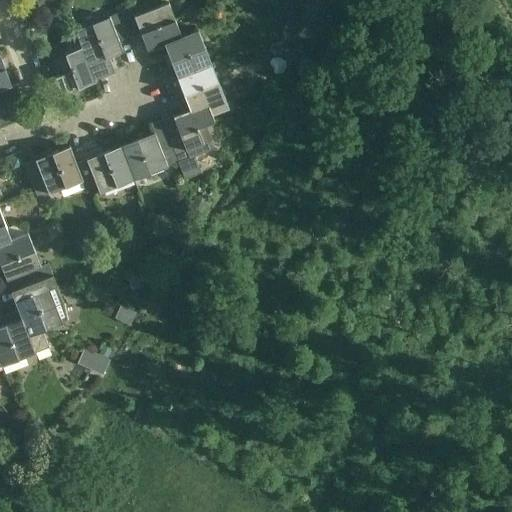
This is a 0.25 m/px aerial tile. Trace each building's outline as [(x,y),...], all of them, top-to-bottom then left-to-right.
[(65,3),(64,0),(39,0),(37,1),(42,12),(65,3)] [(132,7),(121,11),(130,35),(141,31),(147,49),(164,42),(182,35),(169,1),(135,15),(132,7)] [(123,50),(119,40),(130,35),(121,11),(75,29),(82,46),(82,45),(89,63),(95,76),(115,69),(110,55),(123,50)] [(173,64),(160,69),(164,81),(212,63),(198,28),(182,35),(164,42),(173,64)] [(96,79),(95,76),(89,63),(82,45),(82,46),(65,52),(72,69),(55,75),(62,93),(96,79)] [(0,56),(0,88),(11,85),(0,56)] [(225,96),(212,63),(164,81),(168,92),(181,87),(190,109),(208,102),(208,103),(225,96)] [(214,120),(208,103),(208,102),(190,109),(173,115),(180,133),(169,137),(179,162),(185,178),(201,172),(195,156),(212,149),(209,141),(212,140),(205,123),(214,120)] [(0,124),(12,120),(8,110),(0,113),(0,124)] [(155,131),(120,145),(134,179),(179,162),(169,137),(158,141),(155,131)] [(49,192),(83,179),(76,162),(70,145),(35,159),(42,176),(31,180),(41,204),(52,200),(49,192)] [(100,192),(134,179),(120,145),(87,158),(76,162),(83,179),(86,187),(96,183),(100,192)] [(193,197),(196,207),(206,203),(203,198),(198,195),(193,197)] [(0,243),(12,239),(11,237),(0,208),(0,243)] [(12,239),(0,243),(0,260),(7,279),(24,272),(29,283),(53,273),(48,262),(41,265),(27,230),(11,237),(12,239)] [(82,237),(86,247),(101,242),(97,232),(82,237)] [(29,283),(33,294),(15,300),(22,317),(23,317),(30,334),(36,351),(48,346),(42,329),(63,321),(49,287),(57,284),(53,273),(29,283)] [(133,290),(141,286),(136,274),(127,278),(133,290)] [(0,358),(2,364),(36,351),(30,334),(23,317),(22,317),(0,326),(0,325),(0,358)] [(92,370),(103,375),(110,359),(99,354),(92,370)]
